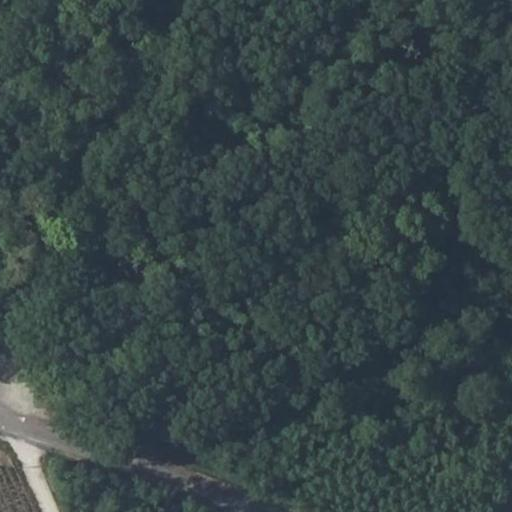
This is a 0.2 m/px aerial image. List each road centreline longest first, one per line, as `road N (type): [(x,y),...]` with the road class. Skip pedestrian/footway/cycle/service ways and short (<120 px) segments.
road 1 (track): [(0,374),(13,302),(151,0)]
road 2 (unclassified): [(0,418),(247,511)]
